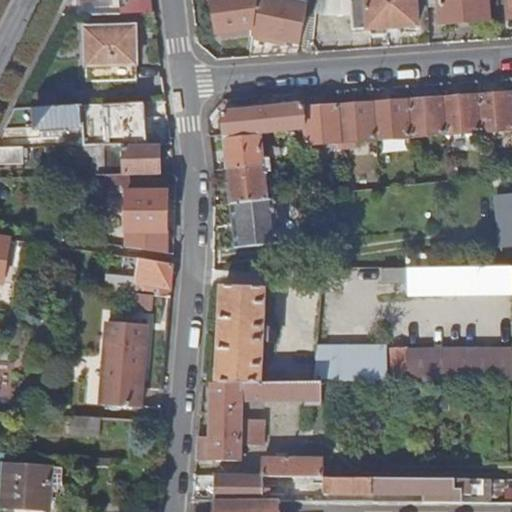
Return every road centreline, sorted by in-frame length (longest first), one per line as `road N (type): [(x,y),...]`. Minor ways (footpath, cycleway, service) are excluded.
road 1 (residential): [(177,511),(199,206),(184,82)]
road 2 (residential): [(184,82),(511,55)]
